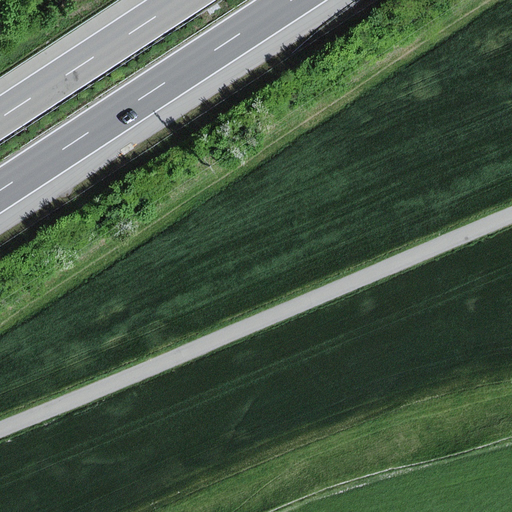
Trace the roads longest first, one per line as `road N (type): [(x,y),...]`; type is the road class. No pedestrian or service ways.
road 1 (track): [(511,216),(0,433)]
road 2 (motorway): [(0,193),(297,0)]
road 3 (motorway): [(184,0),(0,119)]
